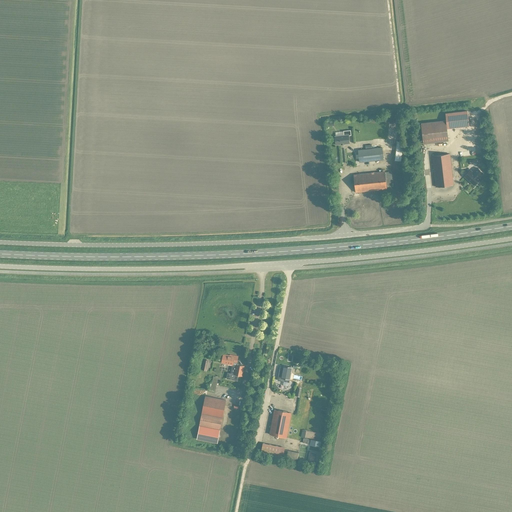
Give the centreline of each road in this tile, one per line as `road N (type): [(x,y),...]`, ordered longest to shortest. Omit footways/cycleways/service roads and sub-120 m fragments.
road 1 (primary): [(0,254),(224,255),(511,226)]
road 2 (unclassified): [(0,266),(261,265),(511,238)]
road 3 (unclassified): [(0,242),(163,245),(427,226)]
